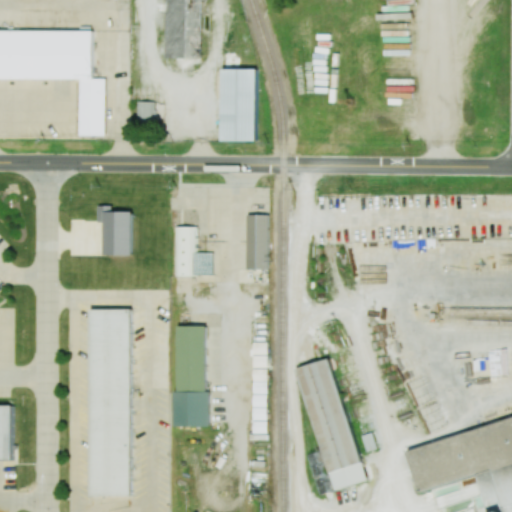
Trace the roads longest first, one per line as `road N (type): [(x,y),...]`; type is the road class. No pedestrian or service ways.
road 1 (tertiary): [(0,162),(511,166)]
road 2 (residential): [(49,163),(48,511)]
